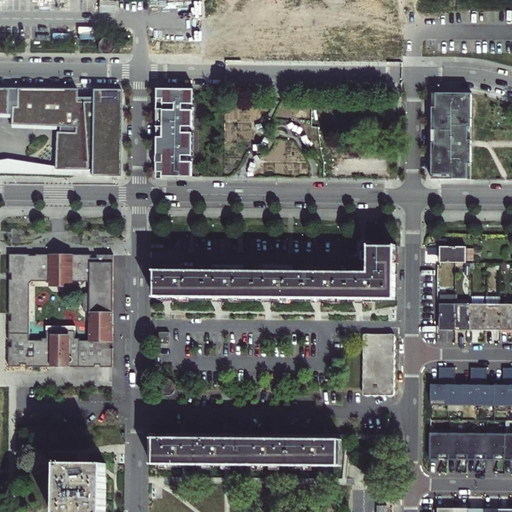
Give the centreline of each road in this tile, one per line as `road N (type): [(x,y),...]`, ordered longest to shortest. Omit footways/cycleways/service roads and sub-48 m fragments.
road 1 (residential): [(139,194),(412,195)]
road 2 (residential): [(409,411),(137,409)]
road 3 (residential): [(141,72),(413,74)]
road 4 (residential): [(139,194),(137,409)]
road 5 (residential): [(412,195),(410,356)]
road 6 (residential): [(0,17),(141,19)]
road 7 (residential): [(0,70),(141,72)]
road 8 (residential): [(0,193),(139,194)]
road 9 (residential): [(141,72),(139,194)]
road 10 (residential): [(413,74),(412,195)]
